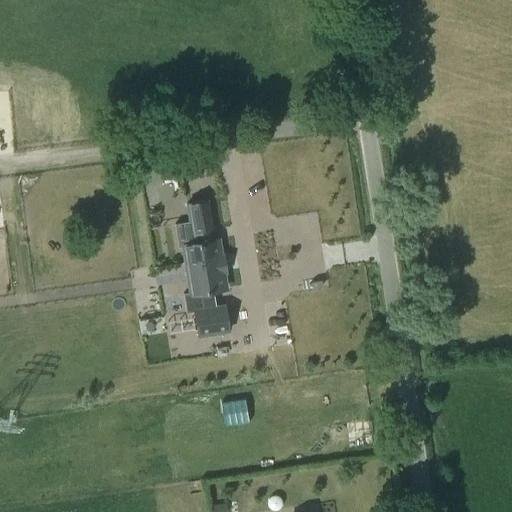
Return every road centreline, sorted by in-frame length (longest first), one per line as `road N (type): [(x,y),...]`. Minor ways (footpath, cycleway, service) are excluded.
road 1 (unclassified): [(429,511),(353,0)]
road 2 (track): [(0,154),(222,137),(368,109)]
